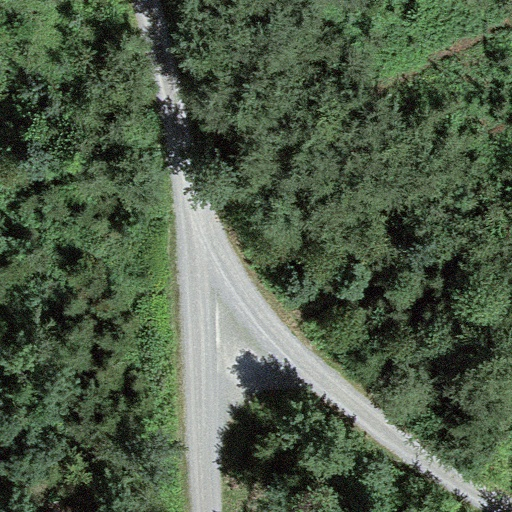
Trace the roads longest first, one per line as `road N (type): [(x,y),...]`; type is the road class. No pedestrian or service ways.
road 1 (track): [(139,0),(217,300),(511,504)]
road 2 (track): [(215,511),(202,425),(217,300)]
